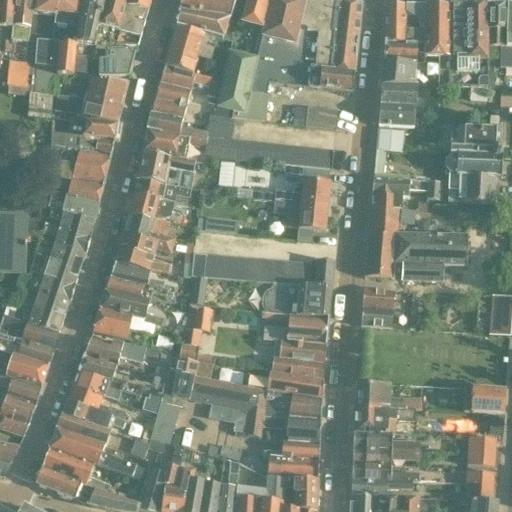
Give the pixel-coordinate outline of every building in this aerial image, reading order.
[(0,0),(0,72),(8,73),(7,90),(29,91),(29,98),(52,99),(53,98),(51,98),(53,78),(57,78),(72,79),(76,49),(84,0),(32,0),(27,65),(9,63),(15,0),(0,0)] [(15,0),(9,63),(27,65),(32,0),(15,0)] [(84,0),(76,49),(72,79),(87,79),(88,63),(93,62),(94,50),(95,50),(106,0),(84,0)] [(106,0),(95,50),(105,50),(115,51),(116,47),(127,0),(106,0)] [(127,0),(116,47),(138,49),(151,0),(127,0)] [(184,0),(176,30),(223,43),(228,22),(229,23),(235,0),(184,0)] [(218,111),(216,120),(234,123),(264,126),(269,87),(309,92),(311,71),(300,70),(304,30),(300,30),(306,3),(270,0),(250,0),(241,27),(263,32),(257,62),(230,55),(217,111),(218,111)] [(300,70),(311,71),(330,73),(337,5),(306,3),(300,30),(304,30),(300,70)] [(362,7),(337,5),(330,73),(354,75),(362,7)] [(450,9),(447,89),(464,90),(487,91),(487,77),(487,64),(488,51),(489,8),(451,7),(450,9)] [(387,8),(386,36),(386,45),(386,47),(416,48),(425,48),(425,34),(406,26),(406,8),(387,8)] [(406,26),(425,34),(426,9),(406,8),(406,26)] [(489,8),(488,51),(500,51),(500,61),(499,70),(511,70),(511,47),(506,48),(507,8),(489,8)] [(439,89),(447,89),(450,9),(426,9),(425,34),(425,48),(425,56),(425,59),(439,60),(439,89)] [(176,30),(165,69),(194,77),(199,60),(212,64),(218,42),(223,43),(176,30)] [(386,47),(384,67),(416,67),(416,56),(425,56),(425,48),(416,48),(386,47)] [(105,61),(98,61),(98,79),(100,79),(129,79),(137,54),(137,52),(115,51),(105,50),(105,52),(105,61)] [(384,67),(382,87),(415,88),(426,88),(426,84),(415,84),(416,67),(384,67)] [(165,69),(161,84),(192,93),(194,87),(210,91),(213,83),(194,78),(194,77),(165,69)] [(311,71),(309,92),(352,96),(354,75),(330,73),(311,71)] [(86,102),(59,99),(57,99),(56,106),(120,114),(127,86),(92,83),(86,102)] [(161,84),(152,117),(151,120),(183,126),(185,117),(190,102),(192,93),(161,84)] [(382,87),(380,108),(416,109),(427,109),(427,101),(416,101),(417,90),(415,90),(415,88),(382,87)] [(28,99),(27,107),(52,109),(52,99),(29,98),(29,91),(7,90),(7,98),(22,98),(28,99)] [(470,91),(469,104),(482,104),(487,104),(488,92),(482,91),(470,91)] [(72,116),(71,123),(117,129),(120,114),(56,106),(54,113),(72,116)] [(27,107),(27,120),(51,121),(52,109),(27,107)] [(380,111),(379,129),(391,130),(414,131),(415,116),(415,112),(416,109),(380,108),(380,111)] [(294,128),(307,130),(307,131),(335,134),(337,114),(309,111),(309,112),(296,111),(294,128)] [(151,120),(149,134),(208,143),(209,134),(182,131),(183,126),(151,120)] [(208,143),(207,151),(205,160),(284,168),(284,169),(330,173),(331,173),(333,154),(232,144),(234,123),(216,120),(211,120),(209,135),(209,134),(208,143)] [(82,138),(82,139),(114,143),(117,129),(71,123),(69,123),(68,130),(68,136),(82,138)] [(452,131),(451,152),(502,155),(500,149),(501,135),(452,131)] [(378,133),(376,154),(403,156),(405,135),(378,133)] [(149,134),(144,157),(187,163),(189,149),(207,151),(208,143),(149,134)] [(50,150),(50,152),(61,152),(58,166),(107,176),(111,162),(114,143),(82,139),(51,135),(50,150)] [(444,172),(448,176),(459,177),(459,179),(494,182),(494,181),(500,182),(502,155),(451,152),(450,158),(445,163),(444,172)] [(144,157),(139,185),(166,189),(170,173),(194,177),(196,166),(187,164),(187,163),(144,157)] [(376,162),(374,176),(383,176),(384,163),(376,162)] [(58,166),(54,181),(57,182),(71,186),(103,191),(107,176),(58,166)] [(300,185),(291,195),(276,193),(275,194),(253,192),(251,202),(262,203),(262,204),(274,205),(274,204),(328,210),(330,186),(328,185),(330,173),(284,169),(283,176),(287,180),(299,181),(301,183),(300,185)] [(492,207),(494,182),(459,179),(459,177),(448,176),(450,178),(448,205),(492,207)] [(373,182),(372,198),(372,211),(401,213),(402,201),(409,201),(409,192),(426,193),(426,185),(373,182)] [(138,184),(134,200),(189,210),(175,206),(176,199),(189,201),(190,193),(166,189),(139,185),(138,184)] [(438,203),(440,185),(427,184),(426,202),(438,203)] [(71,186),(68,200),(99,207),(103,191),(71,186)] [(68,200),(64,216),(95,223),(99,207),(68,200)] [(134,200),(130,219),(130,220),(170,227),(173,216),(186,219),(189,210),(134,200)] [(274,205),(273,216),(283,217),(282,230),(298,232),(325,234),(328,210),(274,204),(274,205)] [(372,211),(371,224),(400,226),(414,227),(415,214),(401,213),(372,211)] [(62,224),(60,231),(89,240),(95,223),(64,216),(51,212),(48,220),(62,224)] [(41,234),(41,222),(28,221),(28,218),(1,217),(0,240),(0,275),(26,276),(28,233),(41,234)] [(198,219),(197,234),(217,236),(217,230),(212,221),(198,219)] [(130,220),(125,239),(149,243),(150,238),(169,241),(169,239),(167,239),(170,227),(130,220)] [(369,238),(366,280),(394,281),(394,278),(402,279),(402,284),(443,285),(444,269),(466,270),(467,238),(399,236),(400,226),(371,224),(370,238),(369,238)] [(60,231),(46,227),(44,235),(57,239),(55,247),(85,256),(86,256),(91,240),(89,240),(60,231)] [(125,239),(122,251),(149,259),(154,260),(157,252),(166,254),(172,256),(175,243),(169,241),(150,238),(149,243),(125,239)] [(36,259),(37,259),(80,273),(86,256),(85,256),(55,247),(42,243),(36,259)] [(122,251),(117,267),(150,275),(150,274),(168,276),(170,267),(153,264),(154,260),(149,259),(122,251)] [(192,268),(193,257),(185,256),(184,267),(192,268)] [(193,279),(207,281),(266,285),(271,285),(309,289),(310,266),(206,258),(193,257),(192,268),(191,279),(193,279)] [(37,259),(31,277),(76,288),(80,273),(37,259)] [(318,262),(316,290),(332,291),(334,263),(318,262)] [(116,266),(111,282),(162,292),(164,285),(150,282),(149,282),(150,275),(117,267),(116,266)] [(182,279),(182,280),(190,281),(190,279),(191,269),(183,268),(182,279)] [(31,277),(27,292),(70,305),(76,288),(31,277)] [(111,282),(106,296),(149,305),(151,296),(166,300),(167,293),(162,292),(111,282)] [(192,290),(189,307),(203,309),(207,284),(193,282),(192,290)] [(262,298),(261,308),(264,313),(268,317),(279,318),(289,319),(329,323),(332,291),(316,290),(309,289),(271,285),(271,291),(266,293),(262,298)] [(27,292),(23,307),(66,319),(70,305),(27,292)] [(364,292),(361,329),(392,330),(393,293),(364,292)] [(106,296),(101,313),(134,320),(144,323),(143,326),(161,330),(163,321),(146,317),(149,305),(106,296)] [(494,298),(491,336),(508,338),(511,299),(494,298)] [(8,309),(4,320),(17,324),(60,338),(66,319),(23,307),(21,312),(21,313),(8,309)] [(187,316),(185,332),(193,333),(201,335),(209,336),(212,313),(195,311),(195,317),(193,317),(188,316),(187,316)] [(101,313),(93,336),(127,343),(134,320),(101,313)] [(263,329),(262,342),(265,343),(274,344),(272,377),(324,385),(329,323),(289,319),(288,331),(263,329)] [(0,332),(0,335),(55,353),(60,338),(17,324),(4,320),(0,332)] [(160,330),(143,326),(141,335),(158,339),(160,330)] [(184,334),(182,347),(191,348),(193,333),(185,332),(184,332),(184,334)] [(0,354),(49,370),(55,353),(0,335),(0,354)] [(91,343),(85,361),(118,370),(120,360),(143,366),(146,352),(123,346),(123,347),(113,344),(111,348),(101,345),(101,344),(93,342),(93,343),(92,343),(92,342),(91,343)] [(176,375),(173,386),(193,388),(195,379),(197,366),(198,358),(199,349),(182,347),(181,346),(178,361),(174,361),(171,374),(176,375)] [(6,378),(6,380),(6,381),(42,391),(49,370),(0,354),(0,364),(10,367),(6,378)] [(198,358),(197,366),(211,368),(213,368),(214,360),(198,358)] [(85,361),(79,376),(123,388),(121,393),(126,395),(141,399),(142,395),(145,385),(116,377),(118,370),(85,361)] [(157,363),(153,378),(155,379),(167,383),(171,368),(157,363)] [(79,376),(73,390),(104,399),(118,403),(119,400),(121,393),(123,388),(79,376)] [(249,380),(247,389),(269,393),(323,401),(324,385),(272,377),(271,383),(249,380)] [(0,387),(8,390),(5,398),(36,408),(37,407),(42,391),(6,381),(6,380),(0,378),(0,387)] [(145,385),(142,395),(149,397),(161,400),(162,400),(167,383),(155,379),(152,388),(145,385)] [(193,388),(191,404),(248,416),(268,418),(270,405),(268,404),(269,393),(247,389),(209,382),(195,379),(193,388)] [(171,399),(191,404),(193,388),(173,386),(171,399)] [(357,386),(356,410),(403,412),(403,402),(391,402),(391,388),(357,386)] [(68,404),(122,423),(125,415),(108,409),(108,410),(102,408),(104,399),(73,390),(68,404)] [(463,415),(472,416),(472,417),(493,418),(503,418),(504,418),(505,393),(473,392),(473,401),(464,401),(463,415)] [(270,405),(268,418),(274,419),(276,405),(290,407),(288,421),(321,424),(322,404),(323,401),(269,393),(268,404),(270,405)] [(0,410),(0,479),(7,481),(20,450),(0,445),(0,431),(24,439),(36,408),(5,398),(0,411),(0,410)] [(146,413),(157,416),(174,421),(177,407),(162,400),(161,400),(160,403),(150,400),(146,413)] [(63,417),(111,433),(113,428),(124,432),(127,425),(122,423),(68,404),(63,417)] [(356,410),(354,435),(389,437),(389,424),(414,425),(415,413),(403,412),(356,410)] [(157,416),(153,433),(169,439),(174,421),(157,416)] [(263,432),(273,433),(288,434),(287,445),(320,448),(321,424),(288,421),(274,421),(274,419),(268,418),(248,416),(245,439),(262,441),(263,432)] [(58,431),(106,448),(111,433),(63,417),(58,431)] [(493,418),(492,435),(503,436),(503,418),(493,418)] [(167,446),(169,439),(153,433),(145,430),(140,445),(148,447),(151,440),(164,445),(167,446)] [(49,454),(95,470),(96,469),(132,483),(136,471),(102,459),(106,448),(58,431),(49,454)] [(354,435),(353,452),(421,455),(421,446),(390,445),(390,437),(389,437),(354,435)] [(148,447),(147,452),(161,456),(164,445),(151,440),(148,447)] [(470,442),(470,457),(495,458),(495,443),(470,442)] [(134,443),(130,457),(144,461),(147,452),(148,447),(140,445),(134,443)] [(283,445),(282,462),(319,465),(320,448),(287,445),(283,445)] [(148,473),(137,507),(141,509),(139,511),(168,511),(173,490),(176,490),(180,473),(185,453),(177,449),(172,470),(165,469),(163,477),(153,474),(148,473)] [(353,452),(353,467),(389,469),(390,461),(404,462),(405,463),(421,463),(421,455),(353,452)] [(42,472),(98,493),(113,499),(115,492),(91,482),(95,470),(49,454),(42,472)] [(469,468),(494,469),(495,458),(470,457),(469,468)] [(268,460),(267,477),(273,483),(286,483),(318,485),(319,465),(282,462),(268,460)] [(223,488),(219,511),(235,511),(236,501),(238,490),(236,490),(239,467),(230,464),(229,478),(228,489),(223,488)] [(353,467),(352,484),(411,486),(412,485),(418,485),(418,476),(411,475),(389,475),(389,469),(353,467)] [(37,487),(88,508),(92,509),(98,493),(42,472),(37,487)] [(173,490),(168,511),(186,511),(192,487),(205,489),(206,486),(204,486),(205,477),(198,475),(186,474),(180,473),(176,490),(173,490)] [(258,504),(257,511),(283,511),(284,511),(286,483),(273,483),(267,477),(266,493),(259,493),(258,504)] [(468,477),(468,488),(493,489),(493,477),(468,477)] [(286,483),(284,511),(285,511),(317,511),(318,485),(286,483)] [(352,484),(350,499),(378,500),(388,500),(389,492),(411,493),(411,486),(352,484)] [(205,489),(202,511),(219,511),(223,488),(206,486),(205,489)] [(192,487),(186,511),(202,511),(205,489),(192,487)] [(493,502),(493,489),(468,488),(468,501),(493,502)] [(236,501),(235,511),(257,511),(258,504),(259,493),(238,490),(236,501)] [(98,493),(92,509),(104,511),(139,511),(141,509),(137,507),(113,499),(98,493)] [(350,501),(349,511),(377,511),(378,500),(350,499),(350,501)] [(417,511),(418,501),(388,500),(378,500),(377,511),(417,511)]
